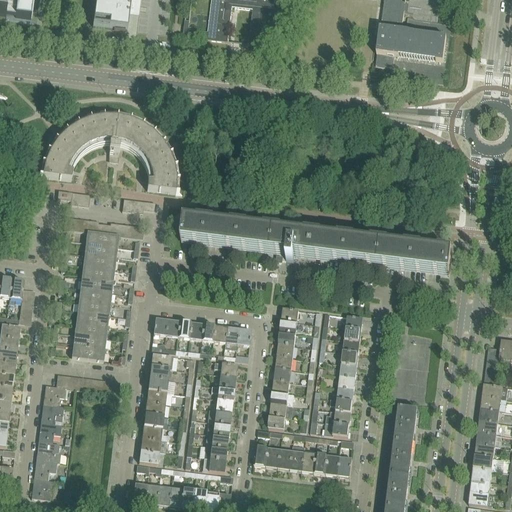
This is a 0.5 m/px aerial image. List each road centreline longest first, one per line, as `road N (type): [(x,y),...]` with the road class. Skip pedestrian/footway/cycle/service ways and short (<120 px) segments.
road 1 (tertiary): [(469,126),(0,65)]
road 2 (unclassified): [(239,511),(257,326),(149,309)]
road 3 (unclassified): [(383,294),(351,291),(340,277),(304,273),(293,281),(236,274),(225,263),(155,263)]
road 4 (residential): [(359,511),(383,294)]
road 5 (unclassified): [(462,317),(437,511)]
road 6 (unclassified): [(450,511),(475,319)]
road 7 (unclassified): [(475,319),(498,151)]
road 8 (unclassified): [(478,147),(465,293)]
road 9 (residential): [(17,511),(34,368)]
road 10 (residential): [(125,511),(141,380)]
